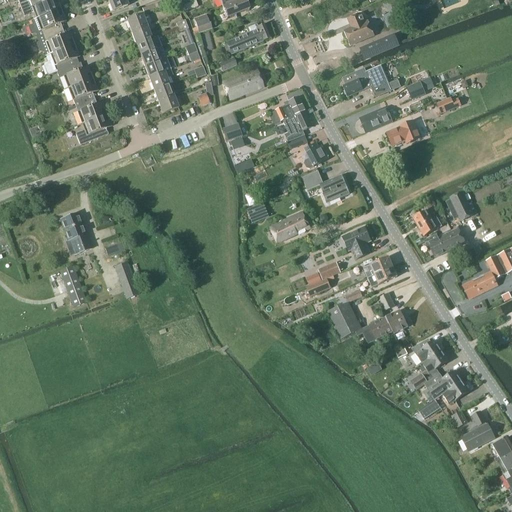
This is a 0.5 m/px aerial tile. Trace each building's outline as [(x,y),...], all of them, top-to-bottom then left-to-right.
[(39,18),(56,11),(54,5),(58,3),(57,0),(48,0),(46,1),(45,0),(32,0),(23,4),(23,3),(21,4),(21,5),(23,4),(27,15),(37,12),(39,18)] [(108,0),(112,12),(128,6),(125,0),(108,0)] [(171,5),(169,0),(166,0),(157,4),(159,9),(171,5)] [(245,0),(237,0),(222,6),(227,18),(249,9),(245,0)] [(198,6),(196,1),(180,6),(185,11),(198,6)] [(29,27),(28,29),(30,34),(32,34),(34,34),(36,39),(45,35),(58,30),(56,25),(65,21),(63,16),(58,17),(56,11),(39,18),(31,21),(33,26),(29,27)] [(362,14),(347,20),(351,28),(344,31),(350,47),(374,37),(368,21),(365,22),(362,14)] [(131,32),(146,26),(142,15),(126,21),(131,32)] [(206,15),(195,19),(199,33),(212,29),(210,23),(209,24),(206,15)] [(227,44),(231,54),(270,38),(264,25),(258,28),(256,23),(245,28),(248,35),(227,44)] [(186,24),(178,28),(180,32),(188,29),(186,24)] [(146,26),(131,32),(135,44),(151,38),(148,31),(154,29),(152,25),(147,27),(146,26)] [(44,57),(53,53),(70,47),(67,40),(72,39),(70,33),(60,37),(58,30),(45,35),(36,39),(38,44),(38,45),(36,46),(39,52),(40,51),(43,53),(45,57),(44,57)] [(151,38),(135,44),(140,56),(161,48),(156,36),(151,38)] [(70,47),(53,53),(56,60),(44,65),(43,66),(47,75),(56,72),(59,71),(71,66),(69,61),(79,57),(77,51),(72,53),(70,47)] [(161,48),(140,56),(145,68),(166,59),(161,48)] [(166,59),(145,68),(149,79),(170,71),(166,59)] [(236,66),(233,59),(220,64),(223,71),(236,66)] [(69,88),(88,81),(86,74),(90,73),(88,67),(74,72),(71,66),(59,71),(56,72),(59,79),(63,77),(65,83),(66,82),(69,88)] [(364,70),(343,79),(346,85),(343,87),(344,91),(343,93),(345,95),(347,96),(347,97),(371,87),(375,97),(400,87),(397,80),(388,84),(380,66),(365,73),(364,70)] [(203,67),(188,73),(189,76),(196,74),(204,70),(203,67)] [(204,70),(196,74),(197,79),(206,75),(204,70)] [(263,88),(257,70),(223,82),(229,100),(263,88)] [(170,71),(149,79),(153,90),(169,84),(167,78),(173,76),(170,71)] [(210,77),(211,84),(211,87),(218,86),(217,76),(210,77)] [(431,85),(428,78),(406,88),(412,100),(416,99),(415,97),(425,94),(423,88),(431,85)] [(75,106),(90,100),(88,95),(98,91),(95,85),(91,87),(88,81),(69,88),(62,91),(63,91),(69,89),(71,95),(70,95),(72,101),(73,101),(75,106)] [(169,84),(153,90),(158,102),(173,96),(169,84)] [(208,104),(206,95),(198,98),(201,106),(208,104)] [(173,96),(158,102),(163,114),(178,108),(173,96)] [(306,112),(299,97),(289,102),(290,105),(283,108),(275,111),(280,122),(288,118),(289,120),(306,112)] [(457,97),(442,102),(437,104),(441,114),(461,106),(457,97)] [(90,100),(75,106),(77,112),(77,113),(79,118),(80,118),(83,124),(102,116),(100,110),(104,108),(102,103),(92,106),(90,100)] [(393,123),(386,107),(360,118),(366,134),(393,123)] [(289,120),(284,122),(289,133),(285,135),(288,143),(295,141),(296,141),(301,139),(305,137),(303,132),(313,127),(306,112),(289,120)] [(83,124),(77,126),(77,127),(81,125),(84,131),(75,134),(80,146),(89,142),(104,136),(102,131),(111,127),(109,121),(104,123),(102,116),(83,124)] [(387,134),(392,148),(405,142),(406,145),(420,139),(413,122),(400,128),(387,134)] [(236,125),(223,130),(227,142),(240,137),(236,125)] [(301,139),(296,141),(298,147),(308,144),(305,137),(301,139)] [(310,169),(314,167),(329,160),(328,158),(328,157),(326,153),(326,154),(322,146),(319,148),(317,143),(306,149),(307,149),(309,153),(307,154),(310,159),(306,161),(305,164),(307,168),(310,169)] [(251,160),(235,167),(238,175),(239,175),(255,168),(251,160)] [(318,172),(303,179),(308,191),(320,186),(327,204),(350,195),(342,176),(323,184),(318,172)] [(255,190),(245,194),(250,206),(260,201),(255,190)] [(451,201),(445,203),(454,221),(459,219),(461,222),(473,216),(462,193),(450,199),(451,201)] [(434,199),(426,204),(429,209),(437,204),(434,199)] [(264,204),(247,211),(252,222),(269,216),(264,204)] [(426,211),(413,218),(419,228),(432,220),(428,213),(426,211)] [(302,214),(270,228),(277,244),(310,230),(302,214)] [(90,250),(77,215),(60,221),(68,242),(67,242),(73,257),(90,250)] [(432,220),(419,228),(424,237),(441,227),(436,218),(432,220)] [(365,244),(370,242),(364,227),(342,237),(348,252),(351,251),(356,261),(368,255),(365,248),(366,245),(365,244)] [(438,239),(445,254),(465,244),(458,230),(438,239)] [(445,254),(438,239),(437,235),(424,241),(426,246),(428,245),(435,259),(445,254)] [(122,243),(105,249),(108,259),(125,252),(122,243)] [(486,262),(491,273),(461,287),(468,302),(493,290),(491,286),(496,284),(495,281),(511,272),(511,257),(509,251),(486,262)] [(388,258),(364,269),(368,279),(375,276),(392,268),(388,258)] [(127,263),(114,268),(126,300),(139,295),(127,263)] [(318,271),(323,281),(340,273),(336,263),(318,271)] [(73,267),(59,272),(73,309),(87,303),(73,267)] [(375,276),(368,279),(372,288),(397,277),(392,268),(375,276)] [(318,273),(306,278),(310,287),(322,281),(318,273)] [(310,297),(330,289),(327,281),(306,289),(310,297)] [(360,292),(345,298),(348,304),(362,298),(360,292)] [(395,307),(389,294),(379,299),(385,311),(395,307)] [(508,294),(501,298),(504,303),(511,300),(508,294)] [(392,333),(385,318),(377,323),(376,322),(371,324),(371,326),(361,331),(348,304),(329,314),(342,341),(356,334),(358,337),(364,335),(369,345),(392,333)] [(385,318),(392,333),(393,333),(394,334),(408,328),(399,311),(385,318)] [(422,365),(442,352),(434,341),(431,344),(429,340),(418,346),(412,350),(422,365)] [(405,350),(396,355),(399,360),(408,356),(405,350)] [(442,352),(422,365),(426,371),(416,378),(418,380),(412,385),(416,391),(424,385),(427,383),(423,378),(429,374),(429,375),(448,362),(442,352)] [(370,367),(376,364),(374,359),(367,362),(370,367)] [(427,383),(424,385),(434,400),(435,400),(442,395),(462,382),(455,372),(441,380),(438,376),(433,379),(427,383)] [(462,382),(442,395),(449,406),(468,393),(462,382)] [(429,404),(418,411),(424,420),(441,409),(435,400),(434,400),(429,404)] [(467,423),(461,412),(452,417),(458,428),(467,423)] [(461,439),(468,453),(494,439),(487,426),(485,426),(484,424),(486,424),(480,412),(472,417),(477,427),(471,430),(472,433),(461,439)] [(511,445),(508,438),(492,446),(499,458),(495,460),(497,463),(500,461),(511,454),(511,445)] [(511,454),(500,461),(506,470),(501,473),(503,476),(507,473),(511,470),(511,454)] [(503,476),(502,476),(511,493),(511,470),(507,473),(503,476)]
